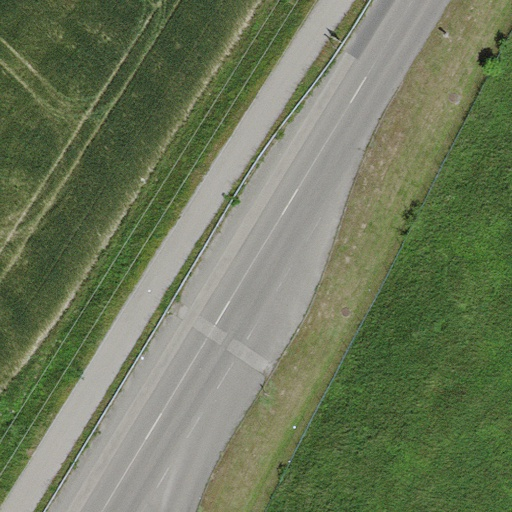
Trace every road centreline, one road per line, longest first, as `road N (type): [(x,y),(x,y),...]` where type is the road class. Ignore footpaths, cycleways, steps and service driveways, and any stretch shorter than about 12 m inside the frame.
road 1 (tertiary): [(102,511),(328,142)]
road 2 (unclassified): [(180,511),(328,142)]
road 3 (tertiary): [(328,142),(416,0)]
